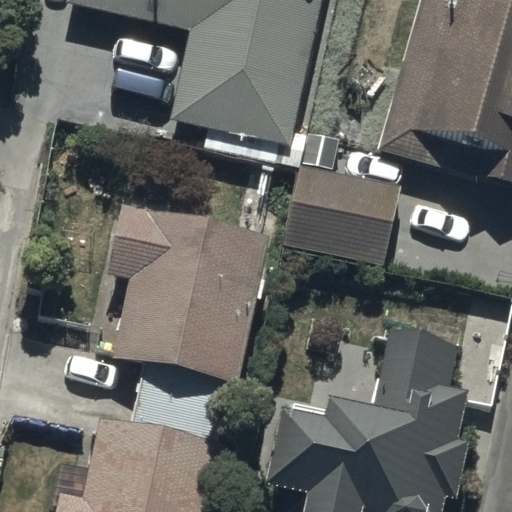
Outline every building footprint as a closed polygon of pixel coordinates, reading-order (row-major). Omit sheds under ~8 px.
[(329,0),(69,0),(69,2),(189,26),(170,119),(300,146),(329,0)] [(511,0),(423,0),(380,146),(511,185),(511,0)] [(404,181),(295,166),(287,232),(396,246),(404,181)] [(211,511),(264,227),(124,203),(112,269),(130,272),(115,357),(145,363),(135,417),(103,411),(86,499),(60,495),(57,511),(211,511)] [(457,332),(390,323),(381,397),(335,391),(333,408),(281,402),(271,481),(312,486),(308,511),(446,511),(449,495),(460,497),(467,439),(459,438),(466,386),(450,384),(457,332)]
